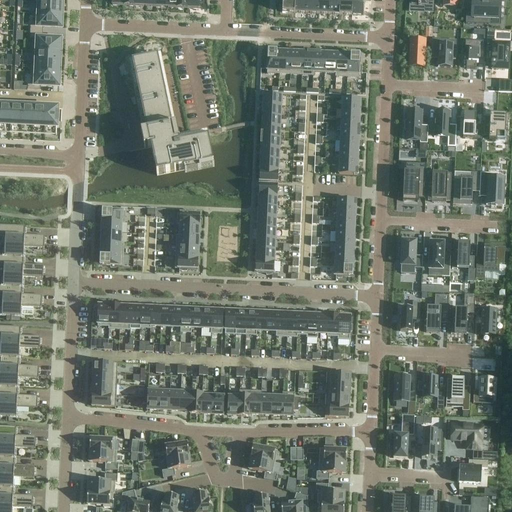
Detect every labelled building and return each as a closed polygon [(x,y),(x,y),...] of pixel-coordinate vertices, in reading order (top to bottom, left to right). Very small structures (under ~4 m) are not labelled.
[(166,0),(166,8),(170,8),(170,9),(177,9),(177,0),(166,0)] [(177,0),(177,9),(183,9),(183,8),(188,9),(188,0),(177,0)] [(188,0),(188,9),(192,9),(192,10),(198,10),(199,1),(201,1),(201,0),(188,0)] [(282,0),(282,13),(294,14),(294,0),(282,0)] [(294,0),(294,14),(305,14),(306,0),(294,0)] [(306,0),(305,14),(317,15),(317,0),(306,0)] [(317,0),(317,15),(328,15),(328,0),(317,0)] [(328,0),(328,15),(340,16),(340,0),(328,0)] [(340,0),(340,16),(351,16),(351,0),(340,0)] [(351,0),(351,16),(363,17),(364,1),(370,1),(370,0),(351,0)] [(409,0),(410,5),(426,6),(425,13),(433,13),(433,0),(409,0)] [(466,13),(465,24),(488,25),(488,20),(500,21),(501,4),(489,4),(489,3),(482,2),(482,4),(472,3),(472,14),(466,13)] [(36,4),(36,14),(62,16),(62,5),(36,4)] [(30,26),(30,33),(43,33),(43,27),(62,28),(62,27),(61,27),(62,16),(36,14),(35,26),(30,26)] [(30,33),(30,39),(32,40),(32,51),(34,51),(60,53),(60,41),(61,41),(61,40),(57,40),(43,39),(43,33),(30,33)] [(432,40),(431,56),(438,57),(438,68),(452,69),(452,60),(455,61),(456,46),(440,46),(440,40),(432,40)] [(484,41),(464,40),(464,55),(466,55),(466,69),(477,69),(478,58),(480,58),(483,58),(484,41)] [(411,41),(410,67),(424,68),(425,42),(411,41)] [(486,44),(485,68),(492,68),(492,70),(508,71),(509,45),(488,44),(486,44)] [(34,51),(34,62),(36,62),(59,63),(60,53),(34,51)] [(265,62),(264,70),(267,70),(267,74),(279,75),(280,52),(268,51),(267,62),(265,62)] [(280,52),(279,75),(290,75),(291,52),(280,52)] [(291,52),(290,75),(301,76),(302,53),(291,52)] [(302,53),(301,76),(313,76),(314,53),(302,53)] [(314,53),(313,76),(313,73),(324,74),(325,54),(314,53)] [(325,54),(324,74),(335,74),(335,77),(336,77),(337,54),(325,54)] [(337,54),(336,77),(347,78),(348,55),(337,54)] [(348,55),(347,78),(359,78),(359,74),(361,74),(362,66),(359,66),(360,55),(348,55)] [(158,56),(133,61),(148,133),(145,134),(147,142),(148,148),(151,147),(154,161),(162,160),(165,174),(184,170),(213,164),(209,144),(207,136),(179,141),(179,140),(178,140),(175,141),(174,141),(173,137),(172,134),(171,128),(172,128),(161,71),(158,71),(157,67),(160,66),(158,56)] [(36,62),(36,73),(59,74),(59,63),(36,62)] [(28,85),(27,91),(40,91),(40,86),(59,87),(59,86),(58,86),(59,74),(36,73),(31,73),(30,85),(28,85)] [(499,81),(499,93),(511,93),(511,81),(499,81)] [(281,107),(282,96),(263,95),(263,106),(281,107)] [(360,111),(360,100),(342,99),(342,110),(360,111)] [(0,106),(0,131),(7,132),(9,132),(10,132),(10,134),(11,107),(10,107),(9,107),(6,107),(6,108),(1,107),(0,106)] [(281,118),(281,107),(263,106),(262,117),(281,118)] [(11,107),(10,134),(11,132),(14,132),(21,133),(21,134),(23,108),(22,108),(17,108),(17,107),(14,107),(12,107),(11,107)] [(23,108),(21,134),(22,134),(22,133),(29,133),(32,133),(32,135),(33,135),(34,108),(33,108),(31,108),(30,108),(30,109),(24,108),(23,108)] [(34,108),(33,135),(33,133),(34,133),(36,133),(44,134),(44,135),(46,109),(44,109),(39,109),(39,108),(37,108),(37,109),(35,108),(34,108)] [(46,109),(44,135),(45,135),(45,134),(55,134),(55,136),(56,136),(57,129),(57,125),(57,122),(57,120),(57,109),(56,109),(56,110),(52,110),(52,109),(49,109),(47,109),(46,109)] [(359,122),(360,111),(342,110),(341,121),(359,122)] [(405,122),(405,130),(407,130),(406,141),(420,141),(420,144),(427,144),(428,133),(428,127),(421,126),(421,123),(422,112),(409,111),(408,111),(407,122),(405,122)] [(442,112),(435,112),(434,137),(448,138),(447,148),(455,148),(456,126),(449,126),(450,113),(443,112),(443,111),(442,111),(442,112)] [(476,114),(464,113),(463,139),(482,140),(482,126),(475,126),(476,114)] [(484,117),(483,137),(489,137),(489,140),(504,141),(506,115),(490,114),(490,118),(484,117)] [(280,129),(281,118),(262,117),(262,128),(280,129)] [(359,132),(359,122),(341,121),(341,132),(359,132)] [(280,140),(280,129),(262,128),(261,139),(280,140)] [(358,143),(359,132),(341,132),(340,142),(358,143)] [(279,150),(280,140),(261,139),(261,150),(279,150)] [(358,154),(358,143),(340,142),(340,153),(358,154)] [(279,161),(279,150),(261,150),(260,160),(279,161)] [(357,165),(358,154),(340,153),(339,164),(357,165)] [(278,172),(279,161),(260,160),(260,171),(278,172)] [(357,176),(357,165),(339,164),(339,175),(357,176)] [(403,197),(402,202),(404,202),(404,201),(417,202),(417,203),(418,203),(418,199),(417,199),(418,190),(425,190),(426,171),(405,170),(405,182),(404,188),(403,188),(403,191),(404,191),(404,197),(403,197)] [(278,183),(278,172),(260,171),(259,182),(278,183)] [(460,201),(460,205),(472,206),(472,192),(479,193),(480,174),(472,173),(472,177),(461,177),(460,181),(453,181),(453,201),(460,201)] [(428,190),(428,201),(434,202),(433,204),(446,204),(446,202),(450,203),(451,179),(450,179),(447,178),(447,174),(433,174),(433,180),(429,180),(428,190)] [(486,198),(486,206),(502,207),(502,206),(503,184),(502,184),(502,180),(499,180),(497,180),(497,175),(488,175),(487,175),(481,175),(481,174),(480,174),(479,193),(479,198),(486,198)] [(259,186),(259,197),(277,198),(278,187),(259,186)] [(259,197),(258,208),(277,209),(277,198),(259,197)] [(355,212),(356,201),(338,200),(337,211),(355,212)] [(258,208),(258,219),(276,219),(277,209),(258,208)] [(102,211),(102,222),(125,223),(125,212),(122,212),(121,212),(121,209),(113,209),(113,212),(102,211)] [(355,223),(355,212),(337,211),(337,222),(355,223)] [(177,214),(177,226),(200,227),(200,215),(189,215),(190,213),(182,212),(182,215),(180,215),(177,214)] [(258,219),(257,229),(276,230),(276,219),(258,219)] [(102,222),(101,233),(121,234),(122,224),(125,224),(125,223),(102,222)] [(354,234),(355,223),(337,222),(336,233),(354,234)] [(0,225),(0,236),(5,237),(4,256),(14,256),(15,235),(24,236),(24,235),(25,227),(0,225)] [(176,236),(199,238),(200,227),(177,226),(180,226),(179,236),(176,236)] [(257,229),(257,240),(275,241),(276,230),(257,229)] [(101,233),(101,244),(124,245),(124,244),(121,244),(121,234),(101,233)] [(354,244),(354,234),(336,233),(336,244),(354,244)] [(15,235),(14,256),(23,257),(24,248),(44,249),(45,236),(24,235),(24,236),(15,235)] [(176,236),(176,247),(199,248),(199,238),(176,236)] [(257,240),(256,251),(275,252),(275,241),(257,240)] [(415,256),(416,242),(402,241),(402,250),(399,249),(399,258),(401,258),(401,275),(414,275),(415,269),(421,269),(422,257),(415,256)] [(429,259),(429,270),(442,271),(441,278),(449,278),(450,258),(443,258),(444,243),(430,243),(429,253),(429,254),(429,255),(429,257),(429,259)] [(101,244),(100,255),(123,256),(124,245),(101,244)] [(353,255),(354,244),(336,244),(335,254),(353,255)] [(453,249),(452,270),(468,270),(467,282),(475,283),(475,280),(476,270),(474,270),(474,258),(469,257),(470,245),(458,244),(458,249),(453,249)] [(475,280),(484,280),(484,272),(499,273),(499,265),(504,265),(505,248),(497,248),(497,246),(484,245),(483,259),(476,259),(476,270),(475,280)] [(176,247),(175,258),(198,259),(199,248),(176,247)] [(256,251),(256,262),(274,263),(275,252),(256,251)] [(353,266),(353,255),(335,254),(335,265),(353,266)] [(0,266),(4,266),(3,277),(3,285),(13,286),(14,265),(23,265),(23,257),(14,256),(4,256),(0,255),(0,266)] [(100,255),(100,266),(110,266),(110,269),(118,269),(118,267),(123,267),(123,256),(100,255)] [(175,258),(175,269),(179,270),(179,272),(187,272),(187,270),(198,270),(198,259),(175,258)] [(256,262),(255,273),(266,273),(266,276),(272,276),(272,274),(274,274),(274,272),(279,273),(280,263),(274,263),(256,262)] [(14,265),(13,286),(22,286),(22,277),(43,278),(43,266),(23,265),(14,265)] [(352,277),(353,266),(335,265),(334,276),(336,276),(336,279),(342,279),(342,277),(352,277)] [(0,285),(0,296),(3,296),(2,309),(2,317),(11,317),(12,295),(22,295),(22,286),(13,286),(3,285),(0,285)] [(12,295),(11,317),(21,317),(21,307),(41,308),(42,296),(22,295),(12,295)] [(452,310),(450,335),(466,336),(467,324),(467,318),(467,314),(474,314),(475,296),(464,295),(463,310),(452,310)] [(448,297),(435,296),(434,308),(427,308),(426,333),(440,334),(441,324),(441,315),(447,315),(448,315),(448,297)] [(401,308),(400,332),(412,333),(412,319),(419,319),(420,303),(412,303),(412,309),(401,308)] [(96,312),(95,319),(98,319),(97,327),(108,328),(108,330),(109,330),(110,306),(98,306),(98,312),(96,312)] [(110,306),(109,330),(119,331),(121,307),(110,306)] [(121,307),(119,331),(130,331),(131,307),(121,307)] [(131,307),(130,331),(130,326),(140,327),(139,329),(140,329),(141,308),(131,307)] [(141,308),(140,329),(150,330),(151,308),(141,308)] [(151,308),(150,330),(151,327),(160,328),(161,309),(151,308)] [(161,309),(160,328),(171,328),(171,309),(161,309)] [(171,309),(171,328),(180,328),(180,333),(181,333),(182,310),(171,309)] [(182,310),(181,333),(191,334),(192,310),(182,310)] [(192,310),(191,334),(191,329),(201,329),(202,311),(192,310)] [(496,311),(482,311),(482,310),(481,310),(480,336),(495,336),(495,337),(496,337),(497,311),(496,311)] [(201,329),(201,337),(211,338),(211,335),(212,311),(202,311),(201,329)] [(212,311),(211,335),(222,335),(222,330),(223,312),(212,311)] [(226,312),(225,330),(236,331),(237,312),(226,312)] [(237,312),(236,331),(245,331),(245,336),(246,336),(247,313),(237,312)] [(247,313),(246,336),(256,337),(257,313),(247,313)] [(257,313),(256,337),(256,332),(266,332),(267,314),(257,313)] [(267,314),(266,332),(276,333),(276,338),(277,314),(267,314)] [(277,314),(276,338),(286,338),(287,314),(277,314)] [(287,314),(286,338),(297,338),(298,315),(287,314)] [(298,315),(297,338),(297,336),(306,337),(306,339),(307,339),(308,315),(298,315)] [(308,315),(307,339),(317,339),(318,316),(308,315)] [(318,316),(317,339),(318,335),(327,335),(327,337),(328,316),(318,316)] [(328,316),(327,337),(338,338),(337,340),(338,340),(339,317),(328,316)] [(339,317),(338,340),(349,341),(350,332),(352,333),(352,326),(350,326),(350,317),(339,317)] [(0,337),(1,337),(0,354),(0,356),(9,357),(10,336),(20,336),(20,328),(0,326),(0,337)] [(10,336),(9,357),(19,358),(19,348),(39,349),(40,337),(20,336),(10,336)] [(0,386),(8,387),(9,366),(19,366),(19,358),(9,357),(0,356),(0,386)] [(94,363),(93,374),(117,375),(117,364),(113,364),(94,363)] [(9,366),(8,387),(18,387),(18,378),(38,379),(39,367),(19,366),(9,366)] [(93,374),(93,385),(116,386),(117,375),(93,374)] [(327,374),(326,385),(350,386),(350,375),(331,374),(327,374)] [(396,376),(394,402),(408,403),(409,383),(409,377),(396,376)] [(418,383),(417,392),(423,392),(423,398),(437,399),(437,404),(444,405),(444,394),(437,394),(437,390),(438,378),(424,377),(424,383),(418,383)] [(447,380),(446,407),(447,407),(448,407),(460,408),(462,408),(462,412),(468,412),(469,398),(463,398),(464,379),(452,379),(452,381),(447,380)] [(474,392),(473,404),(493,405),(494,381),(480,380),(480,392),(474,392)] [(93,385),(92,396),(116,397),(116,386),(93,385)] [(326,385),(326,395),(349,396),(350,386),(326,385)] [(0,417),(7,418),(8,396),(17,396),(18,387),(8,387),(0,386),(0,417)] [(147,405),(147,411),(153,411),(158,411),(159,388),(148,387),(148,392),(147,398),(147,405)] [(159,388),(158,411),(163,412),(167,412),(169,412),(170,390),(160,390),(160,388),(159,388)] [(170,390),(169,412),(175,412),(180,412),(181,391),(170,390)] [(181,391),(180,412),(190,413),(190,415),(191,394),(181,393),(181,391)] [(228,403),(227,416),(233,417),(236,417),(239,417),(240,391),(239,391),(239,393),(228,393),(228,395),(228,398),(228,403)] [(240,391),(239,417),(241,417),(244,417),(248,417),(250,392),(240,391)] [(250,392),(248,417),(250,417),(250,416),(252,416),(255,416),(260,416),(261,392),(250,392)] [(261,392),(260,416),(265,416),(269,416),(271,417),(272,395),(262,395),(262,392),(261,392)] [(272,395),(271,417),(273,417),(277,417),(282,417),(283,393),(282,393),(282,396),(272,395)] [(283,393),(282,417),(287,417),(290,417),(293,417),(293,416),(293,411),(293,405),(294,399),(294,394),(287,393),(283,393)] [(191,394),(190,415),(195,415),(199,415),(201,415),(202,394),(191,394)] [(202,394),(201,415),(203,415),(207,415),(212,416),(213,394),(212,394),(212,397),(203,396),(203,394),(202,394)] [(213,394),(212,416),(218,416),(223,416),(224,397),(224,395),(213,394)] [(326,395),(325,406),(349,407),(349,396),(326,395)] [(8,396),(7,418),(16,418),(17,408),(37,409),(37,397),(17,396),(8,396)] [(92,396),(92,407),(111,408),(115,408),(116,403),(116,397),(92,396)] [(325,416),(325,418),(329,418),(332,418),(348,419),(349,407),(325,406),(325,416)] [(390,441),(389,451),(393,451),(393,459),(407,460),(408,436),(413,437),(414,417),(402,417),(401,435),(394,435),(394,441),(390,441)] [(452,426),(451,441),(461,442),(467,442),(467,445),(466,450),(480,451),(480,450),(481,442),(482,442),(485,442),(488,442),(489,429),(482,428),(482,427),(473,427),(473,425),(462,424),(462,426),(452,426)] [(0,456),(5,457),(6,436),(15,436),(16,428),(0,426),(0,456)] [(422,431),(421,459),(436,460),(436,452),(442,452),(443,431),(422,431)] [(6,436),(5,457),(14,457),(15,448),(35,449),(36,437),(15,436),(6,436)] [(90,443),(90,451),(117,453),(117,452),(114,452),(115,443),(115,440),(90,439),(90,443)] [(132,444),(131,454),(137,454),(139,442),(132,441),(132,444)] [(139,442),(137,454),(144,455),(145,444),(145,442),(139,442)] [(175,446),(165,447),(167,459),(189,455),(187,446),(187,444),(183,444),(175,446)] [(254,450),(252,458),(275,463),(277,452),(277,451),(254,447),(254,450)] [(319,454),(319,462),(346,463),(346,458),(346,456),(346,451),(319,450),(319,454)] [(90,451),(89,464),(103,464),(105,464),(105,470),(118,471),(118,464),(116,464),(116,460),(117,453),(90,451)] [(168,471),(162,472),(163,478),(175,477),(174,470),(177,470),(181,469),(190,468),(189,456),(189,455),(167,459),(168,471)] [(0,486),(4,487),(5,466),(14,466),(14,457),(5,457),(0,456),(0,486)] [(252,458),(249,471),(258,472),(262,473),(265,473),(264,480),(271,481),(276,482),(277,476),(273,475),(275,463),(252,458)] [(459,467),(458,484),(459,484),(481,485),(481,469),(487,470),(488,462),(482,462),(473,461),(472,467),(468,467),(459,467)] [(318,473),(316,473),(317,480),(329,481),(329,474),(345,475),(346,463),(319,462),(318,473)] [(5,466),(4,487),(13,487),(14,478),(34,479),(34,474),(34,467),(14,466),(5,466)] [(88,480),(88,493),(114,494),(115,487),(115,482),(117,482),(117,476),(104,475),(104,481),(88,480)] [(316,485),(316,492),(317,492),(317,503),(344,505),(344,493),(328,492),(328,486),(316,485)] [(0,511),(2,511),(3,495),(13,496),(13,487),(4,487),(0,486),(0,511)] [(122,494),(121,501),(129,503),(127,511),(148,511),(150,504),(135,501),(136,498),(134,491),(122,494)] [(88,493),(87,505),(103,505),(103,509),(112,509),(113,495),(114,495),(114,494),(88,493)] [(195,510),(188,510),(188,511),(210,511),(210,510),(209,501),(207,501),(206,493),(193,495),(195,510)] [(3,495),(2,511),(11,511),(12,508),(32,509),(33,497),(13,496),(3,495)] [(160,511),(175,511),(177,505),(178,500),(178,498),(165,495),(164,503),(162,503),(160,511)] [(294,504),(281,505),(281,511),(308,511),(308,508),(307,498),(296,495),(294,501),(294,504)] [(255,505),(253,505),(253,511),(268,511),(268,498),(268,497),(267,497),(255,498),(255,505)] [(405,499),(393,498),(392,504),(387,504),(386,511),(409,511),(410,509),(405,509),(405,499)] [(414,511),(413,511),(439,511),(439,507),(434,507),(434,504),(434,500),(419,499),(419,511),(414,511)] [(448,508),(448,511),(488,511),(489,502),(489,499),(471,499),(471,501),(471,510),(451,509),(448,508)] [(317,503),(317,504),(318,504),(317,511),(343,511),(344,505),(317,503)]
